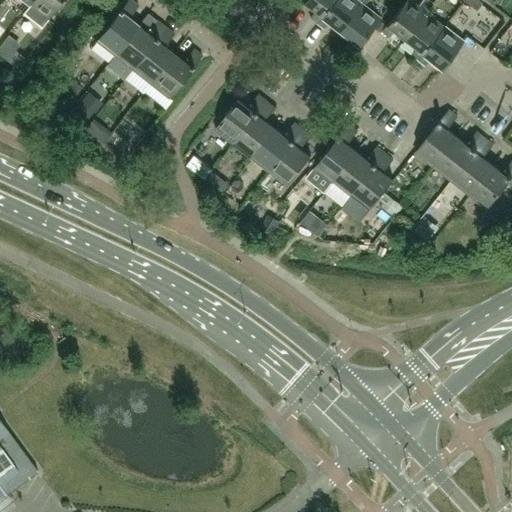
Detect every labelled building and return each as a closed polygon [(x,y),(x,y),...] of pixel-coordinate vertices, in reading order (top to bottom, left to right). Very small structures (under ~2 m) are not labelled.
[(6,0),(23,13),(33,0),(6,0)] [(63,0),(33,0),(23,13),(41,28),(63,0)] [(128,0),(96,41),(114,55),(138,26),(129,18),(139,5),(131,0),(128,0)] [(305,0),(303,3),(314,12),(310,17),(316,23),(334,0),(305,0)] [(338,31),(360,3),(356,0),(334,0),(316,23),(323,29),(328,23),(338,31)] [(408,0),(405,0),(381,32),(388,38),(393,32),(404,40),(425,13),(432,3),(428,0),(421,0),(416,6),(408,0)] [(482,3),(478,0),(465,0),(464,1),(476,11),(482,3)] [(379,18),(360,3),(338,31),(350,40),(346,46),(353,52),(379,18)] [(417,60),(443,27),(425,13),(404,40),(415,49),(411,55),(417,60)] [(114,55),(105,67),(123,81),(124,79),(132,70),(166,27),(158,21),(148,33),(138,26),(114,55)] [(132,70),(150,84),(174,54),(164,47),(174,34),(166,27),(132,70)] [(440,68),(461,41),(443,27),(417,60),(425,66),(429,60),(440,68)] [(168,99),(202,56),(193,49),(183,61),(174,54),(150,84),(168,99)] [(215,130),(234,144),(266,102),(258,96),(249,108),(239,100),(215,130)] [(252,158),(275,128),(265,120),(274,108),(266,102),(234,144),(252,158)] [(415,152),(415,153),(434,167),(457,137),(448,130),(458,118),(449,110),(415,152)] [(252,158),(269,172),(302,130),(294,124),(285,136),(275,128),(252,158)] [(315,168),(333,182),(357,152),(348,145),(358,133),(349,125),(315,168)] [(288,186),(311,157),(301,149),(311,137),(302,130),(269,172),(288,186)] [(434,167),(451,181),(485,139),(477,132),(467,145),(457,137),(434,167)] [(451,181),(469,195),(492,165),(483,158),(493,145),(485,139),(451,181)] [(333,182),(325,193),(342,207),(351,196),(385,154),(377,147),(367,160),(357,152),(333,182)] [(385,154),(351,196),(369,211),(393,180),(384,173),(393,161),(385,154)] [(487,210),(511,178),(511,160),(511,161),(502,173),(492,165),(469,195),(487,210)] [(396,213),(404,206),(391,191),(383,197),(396,213)] [(0,498),(38,471),(0,419),(0,498)]
